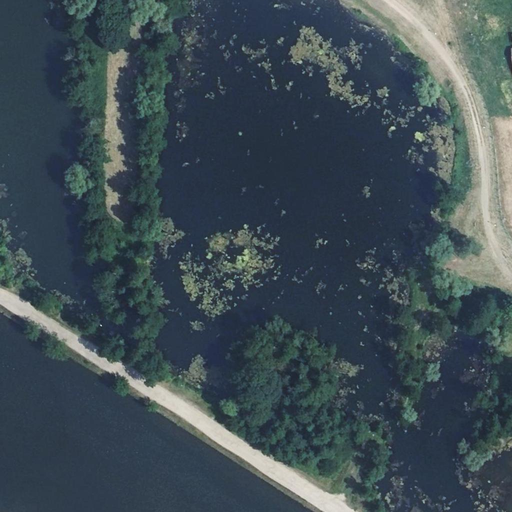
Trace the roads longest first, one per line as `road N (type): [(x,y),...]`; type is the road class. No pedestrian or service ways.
road 1 (track): [(336,511),(0,297)]
road 2 (track): [(388,0),(428,33),(465,88),(489,226),(511,276)]
